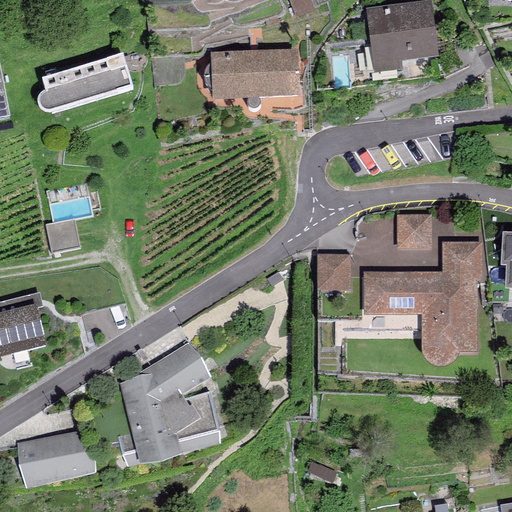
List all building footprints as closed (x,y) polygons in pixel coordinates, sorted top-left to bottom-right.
[(429,5),(368,12),(375,74),(399,71),(398,62),(435,58),(429,5)] [(295,55),(213,58),(214,100),(249,99),(296,98),(295,55)] [(124,65),(121,58),(41,81),(45,94),(42,96),(39,98),(37,103),(37,107),(40,112),(43,114),(47,115),(51,114),(131,91),(124,65)] [(86,184),(47,192),(54,226),(45,228),(51,255),(81,249),(75,222),(93,218),(86,184)] [(431,217),(396,216),(396,250),(431,250),(431,217)] [(511,236),(502,236),(500,269),(505,269),(504,291),(511,291),(511,236)] [(434,275),(364,275),(366,317),(423,315),(422,358),(425,365),(431,368),(436,370),(440,371),(446,370),(451,367),(455,363),(460,357),(479,357),(477,284),(483,284),(481,246),(442,246),(442,275),(434,275)] [(350,258),(317,258),(317,293),(350,293),(350,258)] [(22,313),(0,317),(0,355),(42,346),(34,310),(22,313)] [(187,346),(119,386),(140,467),(162,465),(182,457),(220,447),(219,430),(209,395),(185,401),(182,398),(209,381),(187,346)] [(17,448),(26,488),(91,474),(82,434),(17,448)]
